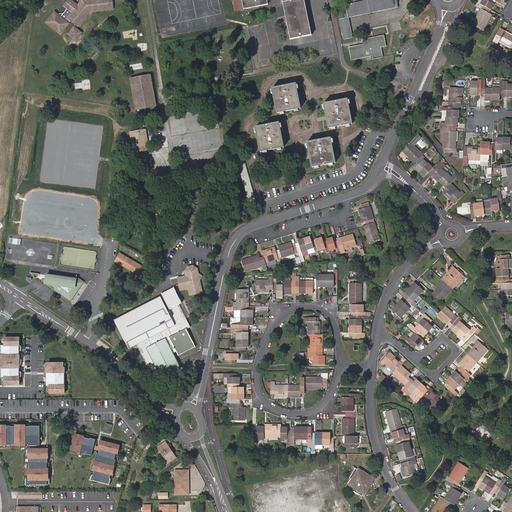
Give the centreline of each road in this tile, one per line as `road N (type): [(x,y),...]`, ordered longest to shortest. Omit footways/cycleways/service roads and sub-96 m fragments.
road 1 (residential): [(341,364),(332,314),(308,304),(276,320),(257,365),(262,398),(296,413),(319,405),(339,376)]
road 2 (residential): [(374,178),(237,235),(203,374)]
road 3 (tertiary): [(17,294),(147,394)]
road 4 (residential): [(445,8),(383,159)]
road 5 (residential): [(416,511),(379,449),(372,366)]
